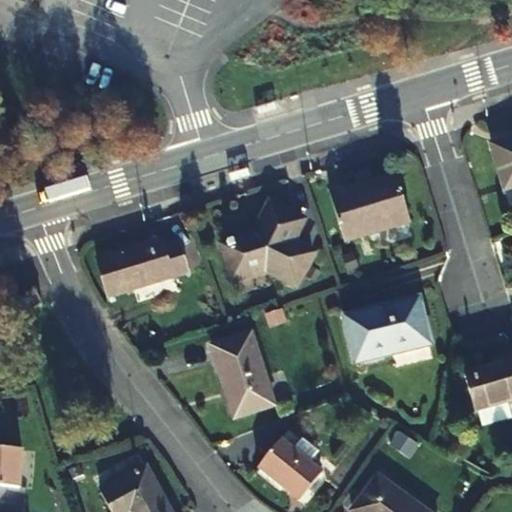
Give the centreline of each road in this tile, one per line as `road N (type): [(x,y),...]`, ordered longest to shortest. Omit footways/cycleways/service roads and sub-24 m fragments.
road 1 (residential): [(419,92),(36,207)]
road 2 (residential): [(36,207),(58,270),(97,341),(229,509)]
road 3 (residential): [(419,92),(484,307)]
